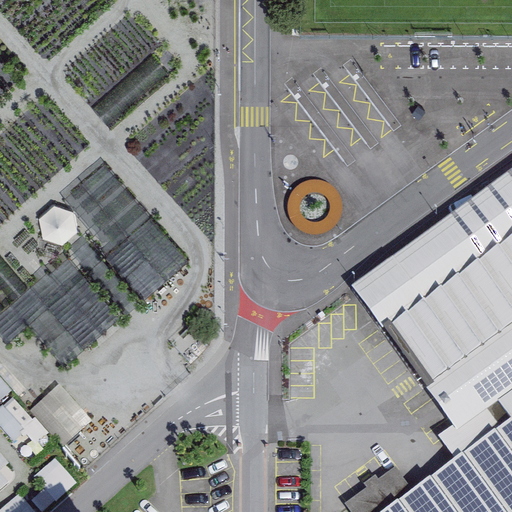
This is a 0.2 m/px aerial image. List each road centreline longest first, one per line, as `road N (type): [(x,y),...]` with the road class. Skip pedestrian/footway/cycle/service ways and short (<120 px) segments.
road 1 (tertiary): [(511,132),(311,278),(286,281),(271,273)]
road 2 (tertiary): [(271,273),(258,252),(255,208),(253,0)]
road 3 (residential): [(76,511),(193,408),(253,391)]
road 4 (residential): [(271,273),(255,313),(253,391)]
road 5 (residential): [(253,391),(253,511)]
